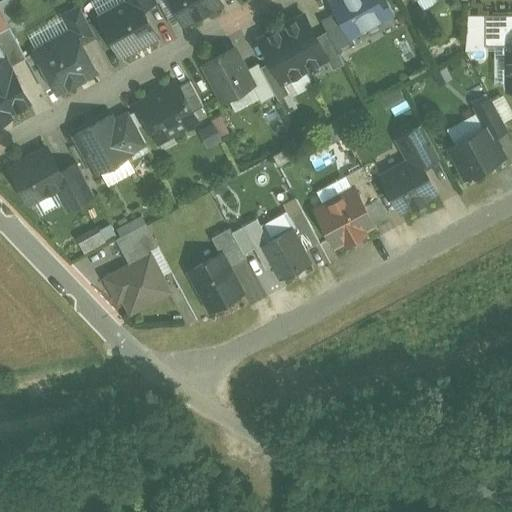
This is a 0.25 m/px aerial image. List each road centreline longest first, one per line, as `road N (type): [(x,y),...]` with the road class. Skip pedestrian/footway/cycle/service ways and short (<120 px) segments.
road 1 (residential): [(511,200),(176,379)]
road 2 (residential): [(176,379),(311,460),(511,502)]
road 3 (residential): [(0,146),(270,0)]
road 4 (residential): [(0,214),(176,379)]
